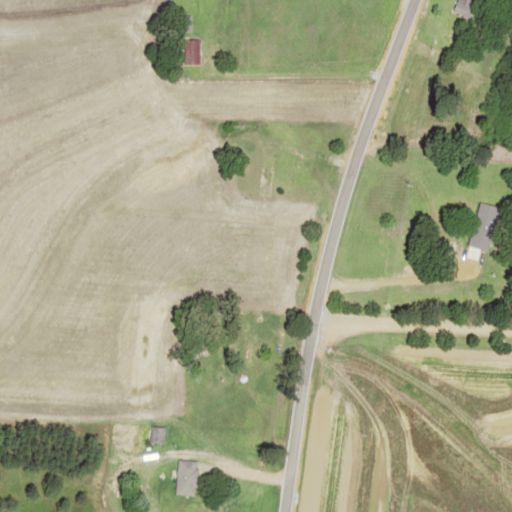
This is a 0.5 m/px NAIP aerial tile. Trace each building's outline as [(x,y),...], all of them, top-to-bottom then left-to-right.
[(450,0),(447,11),(475,22),(481,5),(469,0),(450,0)] [(194,64),(194,39),(179,39),(179,64),(194,64)] [(460,247),(482,251),(492,207),(470,202),(460,247)] [(254,366),(254,330),(244,330),(244,366),(254,366)] [(194,460),(174,460),(174,495),(194,495),(194,460)]
